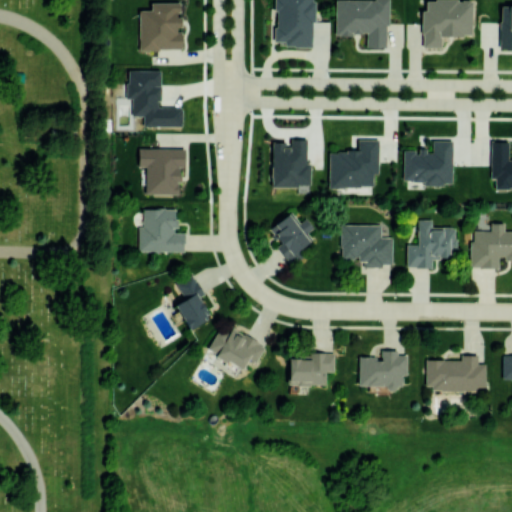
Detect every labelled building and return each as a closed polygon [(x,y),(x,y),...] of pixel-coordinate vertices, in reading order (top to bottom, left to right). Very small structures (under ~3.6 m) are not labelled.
[(312,46),(312,0),(273,0),(273,41),(283,41),(283,46),(312,46)] [(387,46),(386,0),(333,0),(334,34),(365,34),(365,47),(387,46)] [(421,47),(440,46),(440,35),(471,35),(470,0),(424,0),(425,9),(420,10),(421,47)] [(180,49),(181,31),(177,31),(177,2),(150,2),(150,10),(138,9),(138,49),(180,49)] [(499,48),(511,47),(511,5),(499,6),(499,48)] [(159,70),(125,70),(125,98),(131,98),(131,115),(141,115),(141,126),(181,126),(181,107),(159,107),(159,70)] [(309,186),(310,162),(305,162),(306,137),(289,137),(289,141),(271,141),(270,186),(309,186)] [(373,186),(373,174),(377,174),(377,139),(357,139),(357,150),(328,150),(328,186),(373,186)] [(451,140),(432,140),(432,150),(416,150),(416,149),(402,149),(402,180),(422,180),(422,184),(451,185),(451,140)] [(511,153),(509,154),(509,141),(490,141),(489,179),(494,179),(494,187),(511,187),(511,153)] [(183,148),(136,148),(137,166),(144,166),(144,194),(178,194),(178,166),(183,166),(183,148)] [(183,251),(183,232),(175,232),(175,208),(142,207),(142,228),(136,228),(136,250),(183,251)] [(268,227),(280,244),(276,246),(289,264),(307,252),(302,245),(311,239),(306,232),(312,227),(305,217),(298,222),(291,211),(268,227)] [(405,267),(431,267),(431,257),(455,257),(455,226),(431,226),(431,219),(416,218),(416,244),(405,244),(405,267)] [(511,230),(503,230),(503,222),(490,222),(490,230),(470,230),(470,267),(499,268),(499,259),(511,259),(511,230)] [(391,266),(391,236),(380,236),(380,224),(339,223),(339,258),(362,258),(362,266),(391,266)] [(188,329),(207,319),(203,310),(206,308),(200,297),(203,296),(192,273),(174,282),(183,299),(174,304),(188,329)] [(206,351),(242,368),(246,360),(255,363),(264,344),(230,328),(228,332),(217,327),(206,351)] [(357,386),(401,387),(401,375),(406,375),(406,354),(397,354),(397,350),(380,349),(380,356),(358,356),(357,386)] [(333,371),(333,354),(288,353),(287,384),(325,385),(325,371),(333,371)] [(424,359),(424,389),(484,389),(484,362),(476,362),(477,354),(460,354),(460,359),(424,359)] [(511,354),(501,354),(501,379),(511,378),(511,354)]
